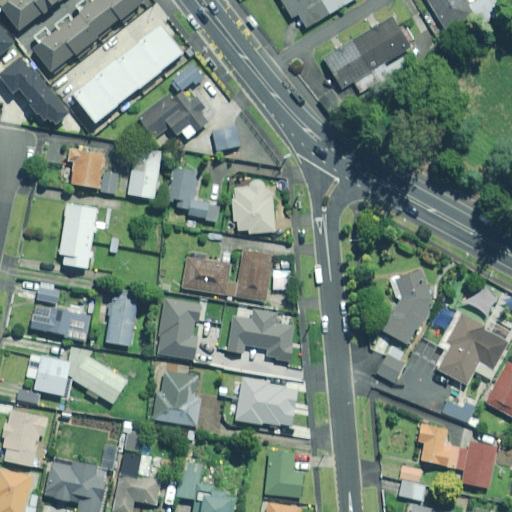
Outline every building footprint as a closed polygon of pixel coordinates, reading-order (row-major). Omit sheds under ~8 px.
[(59,0),(8,0),(9,0),(0,7),(0,9),(19,33),(59,0)] [(50,73),(75,55),(78,60),(94,48),(90,43),(117,23),(121,28),(131,20),(127,15),(145,1),(143,0),(96,0),(94,2),(91,0),(82,0),(74,7),(79,13),(71,19),(68,15),(53,27),(57,31),(50,37),(44,29),(32,38),(38,45),(32,50),(50,73)] [(328,15),(353,0),(280,0),(292,19),(297,16),(305,29),(328,15)] [(479,0),(468,7),(463,0),(426,0),(445,32),(466,20),(471,29),(503,11),(496,0),(479,0)] [(408,45),(413,42),(404,27),(399,30),(392,19),(323,59),(341,90),(353,83),(359,94),(376,84),(406,65),(401,56),(411,50),(408,45)] [(164,25),(136,46),(73,96),(94,124),(186,52),(164,25)] [(81,127),(24,55),(5,69),(0,63),(0,55),(13,44),(0,28),(0,103),(2,104),(0,118),(0,122),(80,136),(81,127)] [(197,82),(208,74),(196,59),(173,78),(182,89),(194,79),(197,82)] [(189,137),(211,120),(202,109),(208,105),(199,93),(193,98),(185,88),(172,99),(170,96),(142,118),(157,137),(172,125),(178,133),(183,129),(189,137)] [(342,106),(332,91),(318,100),(328,115),(342,106)] [(100,188),(106,148),(78,144),(78,148),(70,147),(69,160),(73,160),(70,184),(100,188)] [(160,153),(134,149),(127,196),(154,199),(160,153)] [(188,211),(187,216),(195,218),(194,224),(204,225),(204,222),(216,224),(219,208),(192,203),(198,173),(173,169),(167,202),(177,203),(176,209),(188,211)] [(119,172),(105,170),(102,190),(116,192),(119,172)] [(239,222),(240,231),(250,230),(250,233),(277,232),(274,185),(268,185),(249,187),(233,187),(235,222),(239,222)] [(95,245),(92,245),(93,232),(97,233),(101,205),(68,201),(61,251),(65,251),(64,261),(89,264),(90,255),(94,256),(95,245)] [(119,238),(111,236),(108,254),(116,255),(119,238)] [(225,285),(230,255),(222,254),(220,264),(205,262),(206,255),(188,252),(182,290),(237,299),(265,303),(272,257),(242,253),(237,287),(225,285)] [(391,319),(386,316),(379,329),(407,345),(415,330),(417,331),(433,301),(432,298),(428,288),(420,271),(400,279),(391,284),(394,298),(401,301),(391,319)] [(59,291),(39,287),(36,301),(56,305),(59,291)] [(138,294),(118,291),(117,299),(111,298),(105,344),(131,347),(138,294)] [(86,343),(91,317),(81,315),(82,308),(58,303),(57,311),(34,307),(30,330),(64,336),(63,339),(86,343)] [(247,374),(277,378),(279,359),(268,357),(272,330),(266,329),(268,316),(203,307),(198,343),(208,345),(208,348),(237,352),(235,361),(249,363),(247,374)] [(447,343),(457,348),(445,370),(475,385),(486,363),(500,370),(511,346),(511,340),(462,315),(447,343)] [(404,354),(392,347),(376,374),(395,385),(405,366),(399,362),(404,354)] [(72,349),(68,376),(87,388),(84,393),(97,402),(100,397),(111,405),(125,383),(88,359),(92,352),(72,349)] [(62,396),(69,363),(42,357),(35,390),(62,396)] [(511,365),(505,361),(482,403),(511,419),(511,365)] [(198,378),(172,374),(170,388),(170,394),(156,392),(152,421),(196,427),(200,400),(195,399),(198,378)] [(247,385),(242,385),(240,404),(245,405),(245,410),(268,413),(271,383),(248,381),(247,385)] [(17,403),(38,407),(40,399),(34,398),(35,393),(19,390),(17,403)] [(475,405),(449,395),(441,414),(467,425),(475,405)] [(3,462),(32,468),(33,462),(41,464),(44,448),(37,446),(39,436),(44,437),(48,419),(11,411),(8,425),(3,424),(0,439),(5,440),(3,448),(5,449),(3,462)] [(253,414),(232,411),(230,425),(251,428),(253,414)] [(132,424),(123,423),(122,434),(127,434),(125,451),(139,452),(140,436),(131,435),(132,424)] [(462,485),(490,489),(493,463),(511,465),(511,448),(470,443),(469,450),(445,447),(448,428),(420,425),(418,444),(423,445),(420,465),(464,471),(462,485)] [(294,453),(269,451),(265,496),(301,500),(304,475),(292,474),(294,453)] [(67,462),(66,466),(50,463),(44,498),(74,503),(73,511),(100,511),(107,468),(67,462)] [(233,511),(235,502),(230,502),(231,494),(215,492),(216,488),(197,485),(200,465),(182,462),(177,498),(194,501),(192,511),(233,511)] [(158,507),(163,471),(123,466),(122,473),(119,473),(113,511),(131,511),(133,503),(158,507)] [(399,483),(420,487),(423,470),(402,467),(399,483)] [(0,511),(35,511),(36,510),(31,509),(36,489),(37,489),(39,480),(0,470),(0,511)] [(420,487),(399,483),(397,498),(421,502),(424,487),(420,487)]
